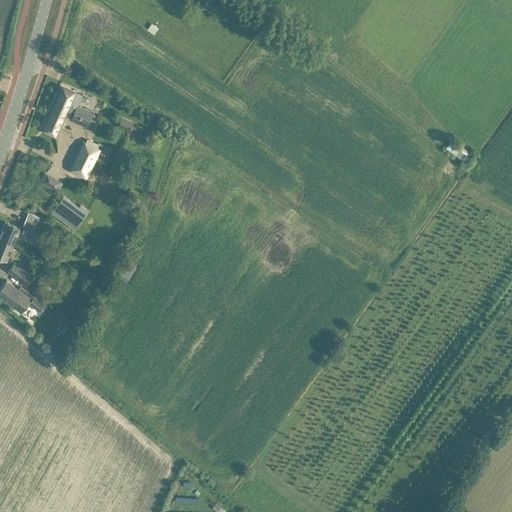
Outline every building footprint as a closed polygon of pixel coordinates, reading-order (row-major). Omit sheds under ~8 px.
[(200,0),(199,3),(208,9),(214,0),(200,0)] [(41,128),(57,135),(66,115),(71,118),(70,119),(87,126),(93,113),(76,105),(75,107),(71,105),(76,92),(60,84),(41,128)] [(129,131),(130,128),(133,129),(135,126),(132,125),(133,122),(121,117),(118,125),(129,131)] [(453,138),(447,146),(464,158),(470,150),(453,138)] [(77,157),(71,170),(86,177),(92,164),(100,149),(97,148),(84,141),(77,157)] [(104,147),(102,151),(108,154),(111,148),(105,145),(104,147)] [(39,182),(54,192),(62,181),(46,171),(39,182)] [(66,198),(57,217),(78,227),(87,208),(66,198)] [(29,213),(24,224),(21,232),(33,237),(44,244),(49,235),(45,233),(49,227),(42,223),(43,219),(41,218),(29,213)] [(0,238),(13,244),(20,227),(5,221),(0,233),(0,238)] [(0,257),(6,260),(10,251),(13,244),(0,238),(0,257)] [(38,247),(34,255),(41,258),(56,266),(58,262),(53,259),(54,258),(43,249),(38,247)] [(40,260),(41,258),(34,255),(28,252),(25,258),(31,261),(30,264),(34,266),(32,268),(36,270),(40,264),(41,264),(43,261),(40,260)] [(14,262),(8,270),(26,285),(33,277),(14,262)] [(6,279),(0,287),(0,295),(2,297),(2,300),(6,303),(9,302),(14,306),(20,311),(21,312),(21,311),(26,305),(28,302),(39,311),(44,304),(33,296),(21,286),(19,289),(6,279)] [(202,505),(203,496),(177,495),(176,504),(202,505)]
